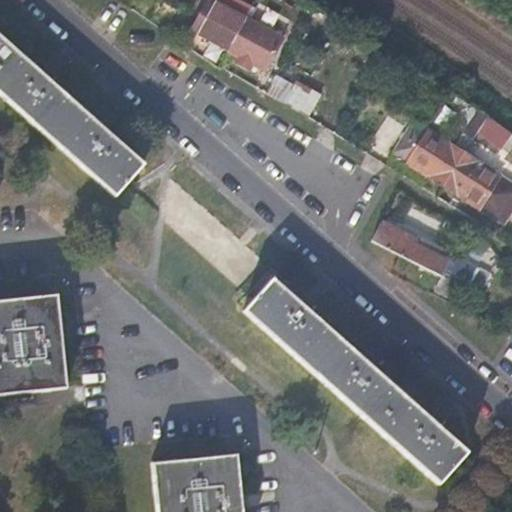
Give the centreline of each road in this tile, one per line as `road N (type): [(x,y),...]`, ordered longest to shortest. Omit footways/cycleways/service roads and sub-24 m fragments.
road 1 (residential): [(511,426),(32,0)]
road 2 (residential): [(0,249),(49,244),(355,511)]
